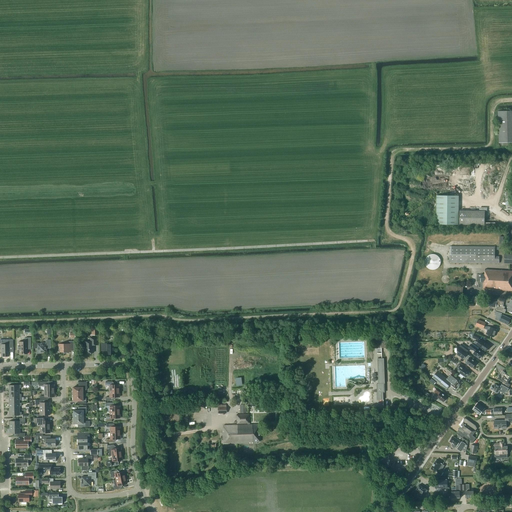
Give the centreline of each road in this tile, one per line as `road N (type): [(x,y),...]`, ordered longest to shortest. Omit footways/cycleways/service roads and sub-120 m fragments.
road 1 (tertiary): [(389,511),(511,333)]
road 2 (residential): [(141,488),(83,496),(70,490),(62,365)]
road 3 (unclassified): [(141,488),(130,369),(62,365)]
